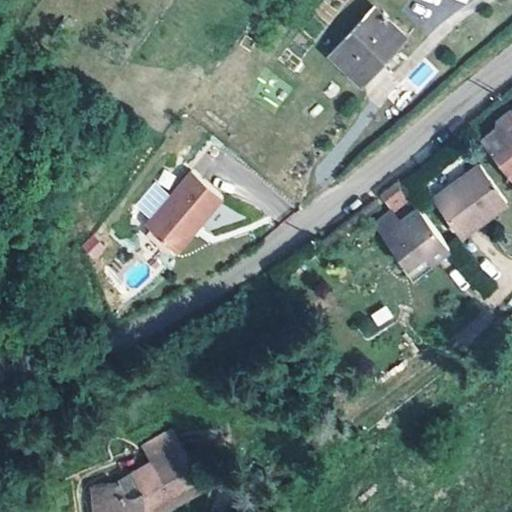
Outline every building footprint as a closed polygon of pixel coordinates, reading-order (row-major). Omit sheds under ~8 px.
[(406,34),(374,7),(336,54),(366,80),(406,34)] [(511,181),(511,115),(510,115),(499,127),(501,129),(485,143),(484,144),(511,181)] [(477,219),(477,221),(504,201),(477,163),(432,195),(458,231),(477,219)] [(181,252),(225,196),(193,170),(149,227),(181,252)] [(415,205),(397,218),(379,230),(402,263),(418,251),(424,259),(444,245),(415,205)] [(372,220),(379,230),(397,218),(390,207),(372,220)] [(80,247),(94,260),(105,248),(91,235),(80,247)] [(376,327),(393,319),(387,305),(370,313),(376,327)] [(160,469),(184,454),(174,437),(150,451),(160,469)] [(118,465),(113,454),(98,461),(102,472),(118,465)] [(184,454),(160,469),(139,481),(135,480),(126,484),(126,488),(100,493),(99,511),(173,511),(206,493),(184,454)]
